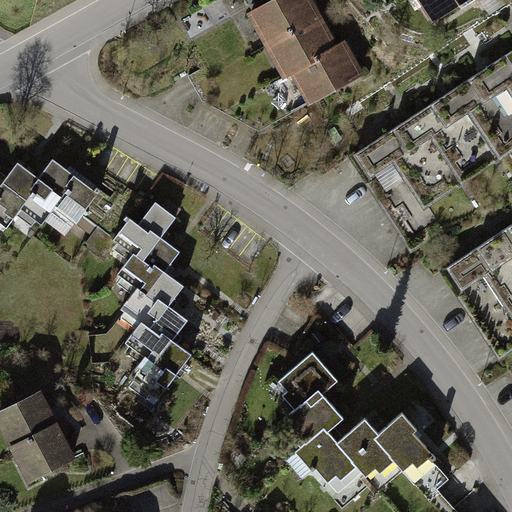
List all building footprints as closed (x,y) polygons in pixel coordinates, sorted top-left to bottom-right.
[(271,44),(318,16),(308,0),(274,0),(253,13),(271,44)] [(425,0),(437,18),(465,0),(425,0)] [(294,71),(335,47),(318,16),(271,44),(289,75),(294,71)] [(313,103),(360,75),(341,43),(335,47),(294,71),(313,103)] [(511,50),(354,154),(417,250),(443,232),(423,202),(511,143),(511,50)] [(300,111),(310,105),(294,79),(285,85),(300,111)] [(79,220),(100,192),(54,158),(40,177),(65,195),(58,205),(79,220)] [(58,205),(65,195),(40,177),(19,161),(5,180),(29,198),(22,208),(44,224),(58,205)] [(22,208),(29,198),(5,180),(0,176),(0,220),(8,226),(22,208)] [(163,236),(177,216),(158,202),(141,226),(130,218),(115,239),(133,252),(144,261),(163,236)] [(511,224),(447,267),(505,356),(511,351),(511,224)] [(166,271),(181,250),(163,236),(144,261),(133,252),(118,272),(137,286),(148,295),(166,271)] [(169,304),(185,284),(166,271),(148,295),(137,286),(122,306),(141,321),(152,328),(169,304)] [(173,339),(189,319),(169,304),(152,328),(141,321),(126,341),(145,355),(155,363),(173,339)] [(159,398),(192,353),(173,339),(155,363),(145,355),(129,376),(159,398)] [(313,350),(279,380),(300,404),(318,388),(323,393),(339,379),(313,350)] [(300,404),(284,418),(306,442),(324,427),(328,431),(344,417),(323,393),(318,388),(300,404)] [(37,393),(3,411),(19,442),(14,444),(32,479),(72,458),(37,393)] [(417,427),(403,412),(379,433),(374,437),(391,456),(405,471),(429,450),(412,431),(417,427)] [(379,433),(365,417),(337,442),(363,471),(367,476),(391,456),(374,437),(379,433)] [(328,431),(324,427),(306,442),(296,451),(312,470),(316,467),(338,493),(363,471),(337,442),(328,431)]
